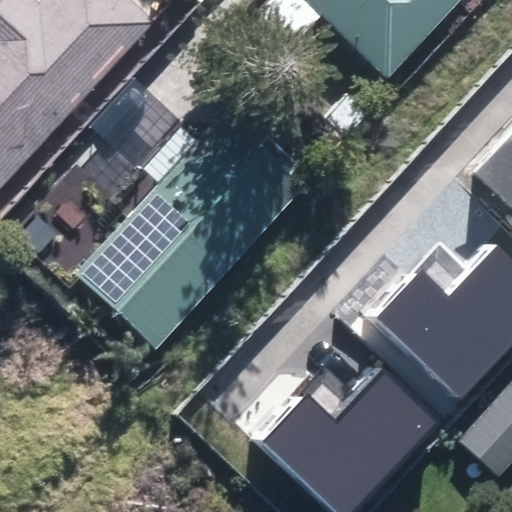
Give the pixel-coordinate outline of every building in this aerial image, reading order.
[(0,179),(143,26),(115,0),(43,0),(29,15),(13,0),(3,0),(0,4),(0,179)] [(315,23),(374,83),(458,0),(271,0),(250,22),(283,55),(315,23)] [(328,118),(344,133),(370,107),(356,92),(328,118)] [(511,107),(455,171),(511,222),(511,107)] [(111,151),(132,174),(177,132),(155,109),(111,151)] [(218,125),(75,285),(150,352),(293,193),(218,125)] [(367,240),(418,284),(463,228),(412,186),(367,240)] [(443,274),(467,295),(499,258),(475,237),(443,274)] [(338,272),(365,295),(384,273),(357,250),(338,272)] [(511,361),(448,435),(488,468),(511,440),(511,361)] [(316,502),(325,511),(363,511),(369,506),(340,478),(316,502)]
